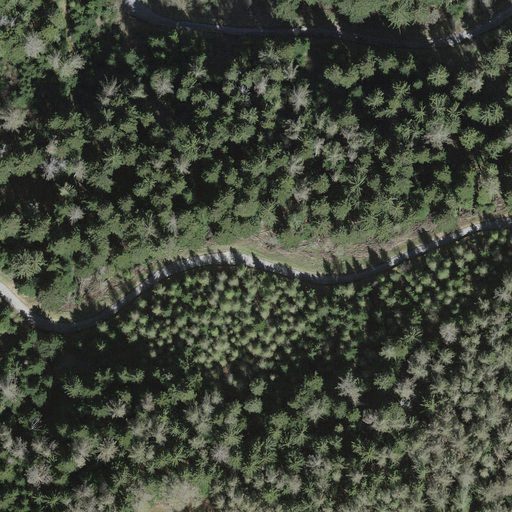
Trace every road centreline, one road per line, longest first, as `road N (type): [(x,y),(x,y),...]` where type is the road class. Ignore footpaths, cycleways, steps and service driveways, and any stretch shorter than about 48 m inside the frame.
road 1 (unclassified): [(511,221),(473,228),(337,281),(228,257),(178,266),(81,327),(47,325),(0,289)]
road 2 (unclassified): [(135,0),(175,21),(335,29),(383,40),(450,40),(511,8)]
